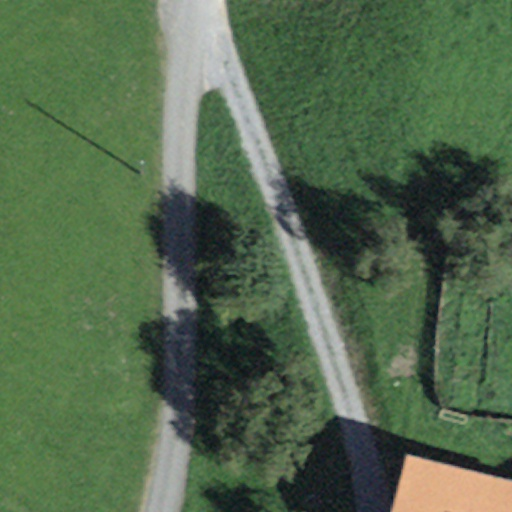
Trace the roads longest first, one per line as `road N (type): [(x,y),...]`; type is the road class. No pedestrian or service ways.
road 1 (residential): [(192,0),(177,209),(180,414),(160,511)]
road 2 (track): [(343,452),(225,73),(190,13)]
